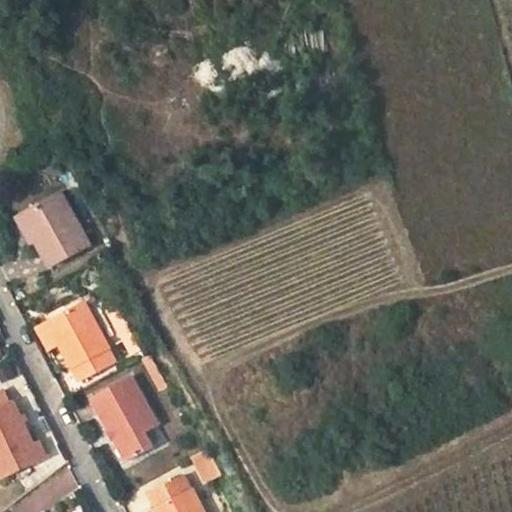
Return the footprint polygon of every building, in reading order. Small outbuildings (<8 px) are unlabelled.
[(68,190),(28,212),(56,263),(95,243),(68,190)] [(87,300),(52,319),(83,379),(118,361),(109,348),(113,347),(87,300)] [(131,375),(94,394),(131,459),(154,446),(144,431),(159,424),(131,375)] [(15,397),(0,403),(0,464),(4,473),(50,452),(43,436),(36,440),(15,397)] [(208,447),(190,455),(203,482),(220,474),(208,447)] [(70,470),(7,505),(10,511),(46,511),(82,492),(70,470)] [(186,474),(153,491),(161,505),(158,507),(160,511),(208,511),(195,486),(193,488),(186,474)]
